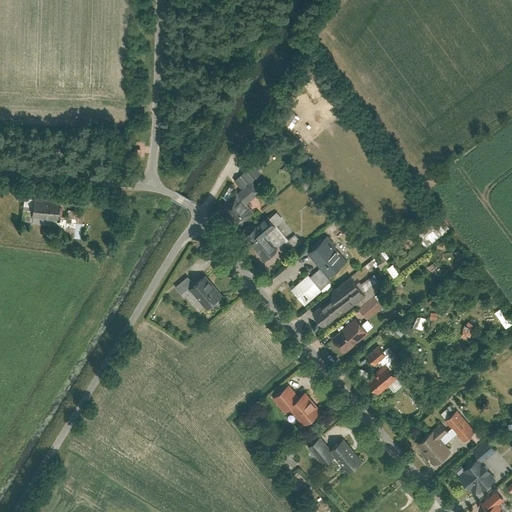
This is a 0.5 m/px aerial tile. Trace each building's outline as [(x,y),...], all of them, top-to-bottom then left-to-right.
[(292,112),(284,127),(291,131),(299,116),(292,112)] [(244,187),(226,202),(243,222),(257,210),(250,201),(265,188),(248,169),(237,178),(244,187)] [(59,208),(33,206),(32,223),(57,225),(59,208)] [(271,215),(254,228),(252,240),(268,257),(290,237),(271,215)] [(310,273),(294,287),(307,304),(333,280),(330,276),(350,258),(330,234),(310,251),(322,265),(312,275),(310,273)] [(388,266),(392,276),(398,274),(394,264),(388,266)] [(207,273),(192,286),(210,307),(225,292),(207,273)] [(335,294),(314,311),(328,326),(369,293),(353,274),(335,288),(335,294)] [(376,295),(361,307),(368,317),(384,305),(376,295)] [(511,319),(504,306),(495,311),(505,328),(511,324),(511,319)] [(485,317),(491,323),(495,319),(489,313),(485,317)] [(428,317),(420,314),(415,325),(424,329),(428,317)] [(358,315),(334,336),(348,352),(371,330),(358,315)] [(402,335),(408,324),(400,319),(394,330),(402,335)] [(478,324),(471,320),(465,330),(473,334),(478,324)] [(381,344),(369,354),(376,363),(388,353),(381,344)] [(390,363),(371,378),(381,392),(401,375),(390,363)] [(325,408),(307,390),(298,398),(287,385),(270,397),(282,411),(291,405),(308,424),(325,408)] [(460,409),(447,419),(465,440),(477,429),(460,409)] [(442,436),(450,429),(443,421),(435,428),(442,436)] [(435,428),(419,442),(438,463),(454,449),(442,436),(435,428)] [(323,436),(311,446),(325,462),(336,453),(333,448),(323,436)] [(346,437),(333,448),(336,453),(352,471),(366,460),(346,437)] [(488,437),(475,448),(485,460),(498,448),(488,437)] [(481,457),(462,474),(475,490),(485,490),(498,476),(481,457)] [(505,496),(499,489),(485,501),(491,508),(500,501),(505,496)] [(491,508),(486,511),(509,511),(500,501),(491,508)]
